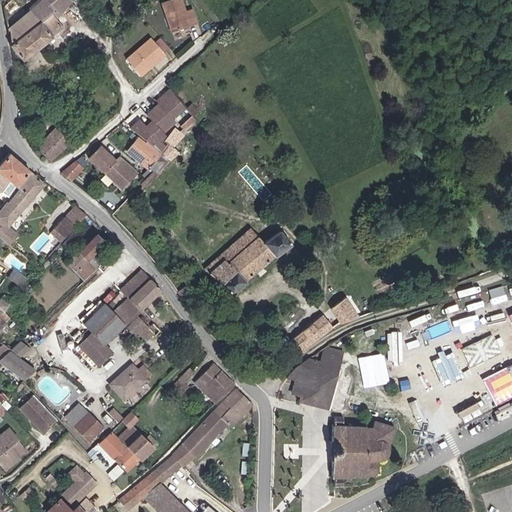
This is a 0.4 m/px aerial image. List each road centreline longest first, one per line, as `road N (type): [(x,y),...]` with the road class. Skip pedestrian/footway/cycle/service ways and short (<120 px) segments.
road 1 (residential): [(48,173),(103,214),(259,394),(266,410),(265,511)]
road 2 (track): [(266,410),(290,375),(351,332),(511,279)]
road 3 (residential): [(216,30),(48,173)]
road 4 (unknown): [(139,254),(58,336),(66,358),(95,379),(124,356)]
road 5 (unclassified): [(511,424),(339,511)]
road 6 (residential): [(0,15),(13,91),(10,134)]
